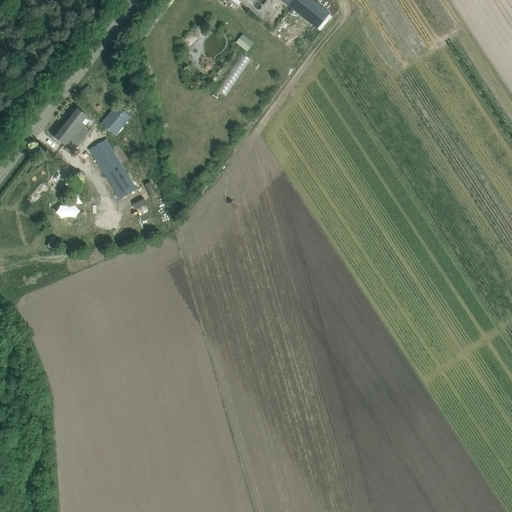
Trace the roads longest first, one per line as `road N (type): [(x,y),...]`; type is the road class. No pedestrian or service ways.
road 1 (tertiary): [(0,175),(136,0)]
road 2 (track): [(60,511),(47,376),(0,306)]
